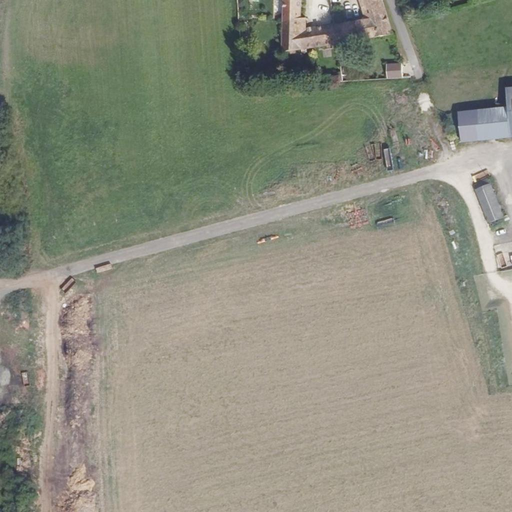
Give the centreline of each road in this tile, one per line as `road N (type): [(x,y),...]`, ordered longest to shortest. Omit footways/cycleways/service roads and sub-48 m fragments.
road 1 (track): [(59,276),(55,511)]
road 2 (track): [(393,0),(453,155)]
